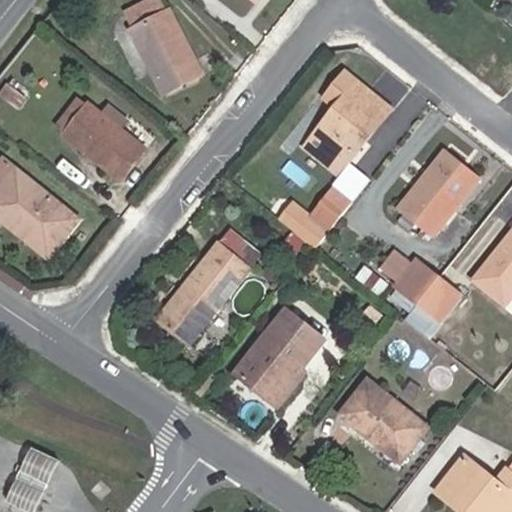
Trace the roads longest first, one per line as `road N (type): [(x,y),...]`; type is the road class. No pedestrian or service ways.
road 1 (residential): [(61,345),(332,0)]
road 2 (residential): [(61,345),(301,511)]
road 3 (residential): [(342,0),(511,128)]
